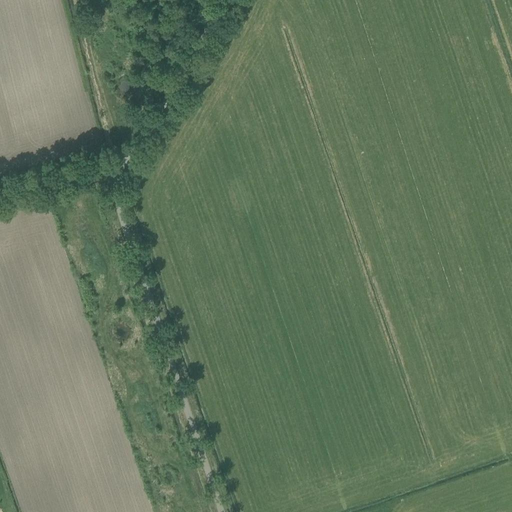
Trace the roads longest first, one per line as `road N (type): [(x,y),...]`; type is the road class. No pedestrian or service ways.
road 1 (unclassified): [(221,511),(106,171)]
road 2 (unclassified): [(106,171),(145,151),(233,0)]
